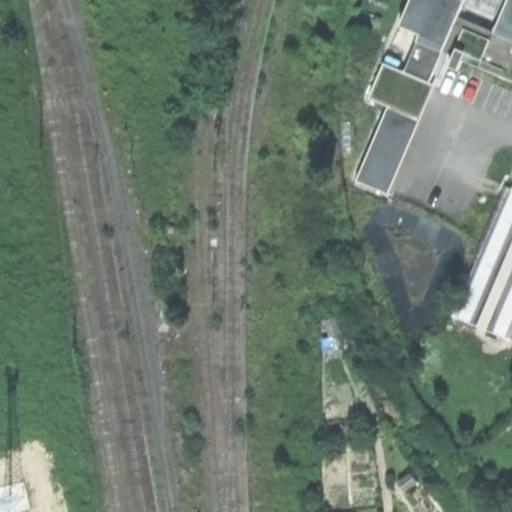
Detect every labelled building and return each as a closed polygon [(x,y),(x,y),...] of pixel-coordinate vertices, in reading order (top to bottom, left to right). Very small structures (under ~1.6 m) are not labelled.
[(417,41),(443,52),(457,18),(464,4),(465,0),(410,0),(399,26),(420,35),(417,41)] [(457,18),(443,52),(453,57),(449,67),(458,71),(463,61),(511,81),(511,0),(508,0),(500,19),(494,33),(457,18)] [(465,0),(464,4),(500,19),(508,0),(465,0)] [(430,83),(443,52),(417,41),(404,72),(430,83)] [(369,98),(388,107),(420,121),(435,85),(430,83),(404,72),(384,64),(369,98)] [(388,195),(420,121),(388,107),(356,181),(388,195)] [(511,189),(456,317),(504,338),(511,319),(511,189)] [(346,347),(335,317),(324,321),(330,339),(328,340),(329,344),(323,346),(326,354),(346,347)] [(417,483),(410,473),(397,483),(404,492),(417,483)]
